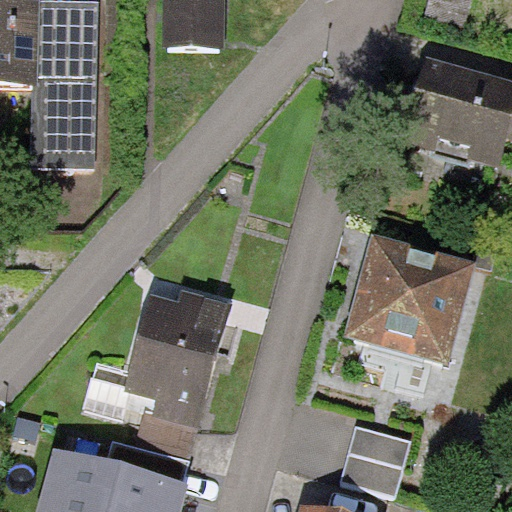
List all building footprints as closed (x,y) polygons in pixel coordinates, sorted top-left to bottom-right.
[(38,0),(0,0),(0,81),(34,82),(37,82),(39,0),(38,0)] [(98,1),(39,0),(37,82),(34,82),(33,169),(96,170),(98,1)] [(225,0),(165,0),(166,49),(225,49),(225,0)] [(473,0),(429,0),(424,16),(464,28),(473,0)] [(511,80),(426,56),(419,80),(401,141),(498,169),(507,138),(511,138),(511,80)] [(425,248),(372,233),(343,337),(449,366),(478,262),(425,248)] [(180,300),(150,292),(128,372),(123,390),(155,399),(151,414),(197,427),(232,303),(183,289),(180,300)] [(145,413),(151,414),(155,399),(123,390),(128,372),(98,363),(83,409),(141,427),(145,413)] [(141,427),(136,446),(188,461),(189,459),(197,427),(151,414),(145,413),(141,427)] [(411,441),(355,426),(340,481),(396,496),(411,441)] [(114,441),(108,461),(184,481),(188,461),(136,446),(114,441)] [(108,461),(55,446),(36,511),(181,511),(190,483),(184,481),(108,461)] [(337,511),(301,502),(298,511),(337,511)]
